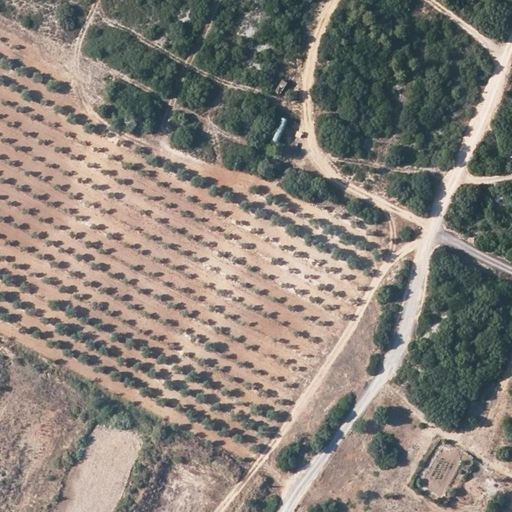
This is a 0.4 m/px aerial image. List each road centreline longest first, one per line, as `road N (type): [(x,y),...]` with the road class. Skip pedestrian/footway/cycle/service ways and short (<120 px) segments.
road 1 (track): [(283,511),(292,489),(388,370),(428,227),(511,47)]
road 2 (track): [(511,272),(313,165),(334,156),(482,179),(511,174)]
road 3 (track): [(424,245),(404,249),(302,406),(217,511)]
road 4 (track): [(313,165),(267,153),(80,53),(104,0)]
road 5 (track): [(313,118),(208,78),(97,16)]
road 6 (track): [(313,165),(313,51),(336,0)]
road 7 (track): [(161,131),(221,0)]
